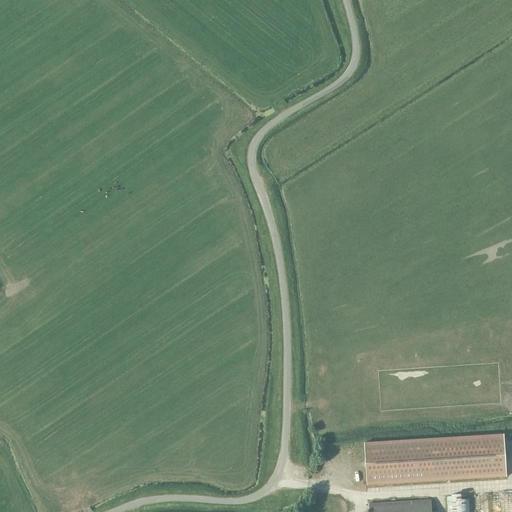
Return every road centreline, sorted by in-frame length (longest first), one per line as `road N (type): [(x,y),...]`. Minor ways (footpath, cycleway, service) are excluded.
road 1 (unclassified): [(113,511),(147,499),(251,498),(278,476),(287,406),(284,298),(252,151),(274,120),(349,70),(356,41),(345,0)]
road 2 (track): [(511,483),(360,495),(278,476)]
